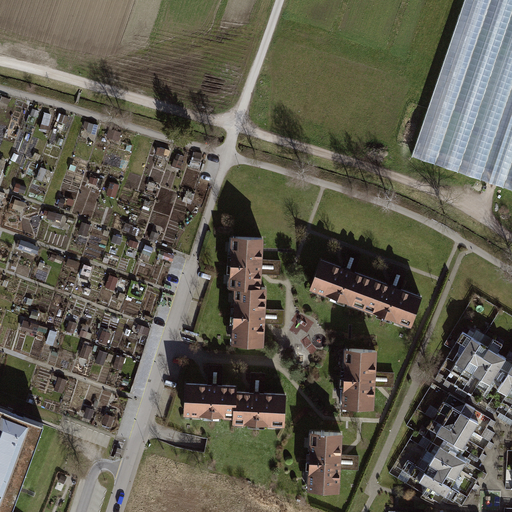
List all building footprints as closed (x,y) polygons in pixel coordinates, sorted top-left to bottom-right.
[(511,0),(465,0),(419,169),(511,194),(511,0)] [(247,282),(262,283),(263,233),(231,232),(229,285),(234,286),(247,286),(247,282)] [(321,256),(310,288),(364,307),(375,275),(321,256)] [(413,325),(425,293),(375,275),(364,307),(413,325)] [(234,286),(232,342),(265,343),(267,283),(262,283),(247,282),(247,286),(234,286)] [(511,364),(468,338),(451,366),(511,402),(511,364)] [(346,346),(344,405),(377,407),(379,347),(346,346)] [(237,382),(184,381),(183,413),(233,414),(234,400),(237,400),(237,389),(237,382)] [(285,425),(287,391),(237,389),(237,400),(234,400),(233,414),(233,422),(285,425)] [(419,476),(450,496),(475,456),(463,449),(482,419),(456,402),(437,429),(445,435),(419,476)] [(0,511),(11,511),(44,424),(0,407),(0,511)] [(309,426),(306,488),(342,489),(345,428),(309,426)]
